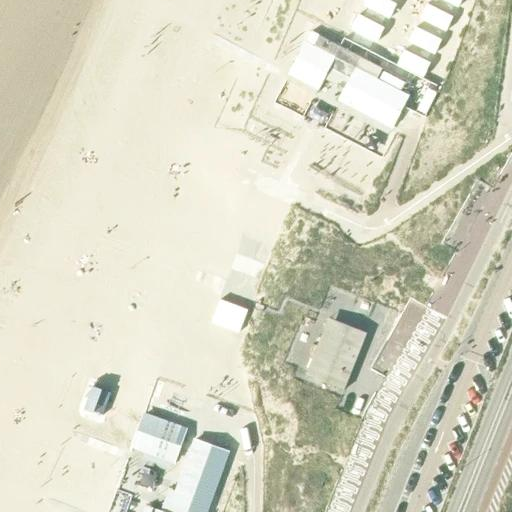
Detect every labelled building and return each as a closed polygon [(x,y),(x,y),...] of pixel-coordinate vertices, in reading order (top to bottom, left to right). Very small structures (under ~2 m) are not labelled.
[(393,18),(379,58),(444,82),(459,41),(393,18)] [(346,119),(329,164),(362,177),(380,133),(346,119)] [(234,351),(240,328),(211,320),(205,343),(234,351)] [(351,326),(341,322),(340,325),(332,323),(313,372),(320,375),(319,378),(345,389),(368,332),(356,328),(351,326)] [(86,410),(99,413),(104,391),(91,389),(86,410)] [(143,410),(131,445),(147,450),(144,457),(173,467),(187,425),(143,410)] [(200,421),(171,511),(224,511),(249,436),(200,421)]
